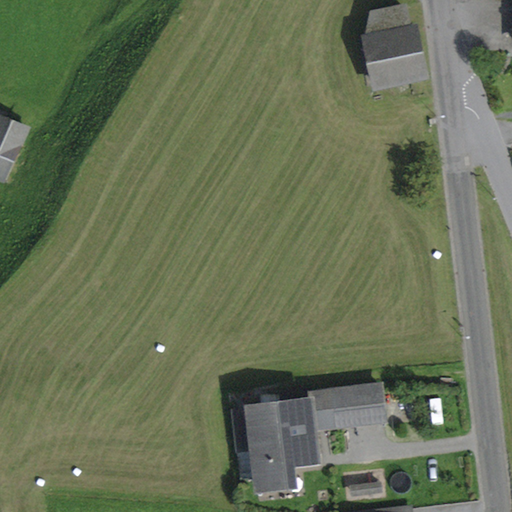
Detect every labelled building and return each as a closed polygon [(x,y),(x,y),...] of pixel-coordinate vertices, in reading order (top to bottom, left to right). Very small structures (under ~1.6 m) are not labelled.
[(408,30),(403,7),(373,13),(367,38),(377,85),(426,75),(417,28),(408,30)] [(0,117),(0,179),(5,182),(28,130),(0,117)] [(310,399),(248,406),(249,408),(253,448),(257,486),(288,482),(285,461),(317,457),(314,428),(312,412),(326,410),(328,427),(384,421),(380,385),(309,393),(310,399)] [(238,450),(253,448),(249,408),(233,410),(238,450)] [(314,428),(328,427),(326,410),(312,412),(314,428)]
